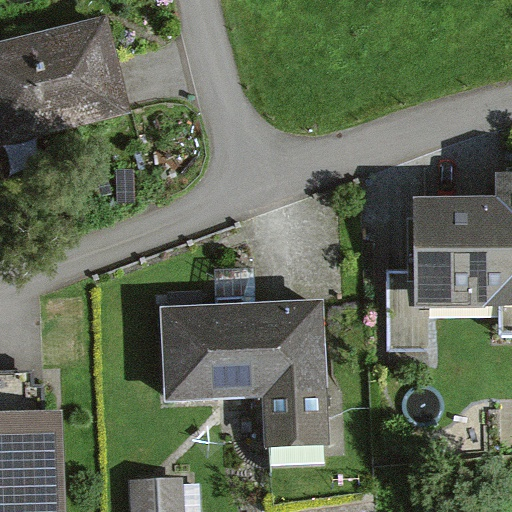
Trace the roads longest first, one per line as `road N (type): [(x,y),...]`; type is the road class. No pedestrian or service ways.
road 1 (residential): [(511,107),(254,199)]
road 2 (residential): [(254,199),(0,290)]
road 3 (residential): [(204,0),(254,199)]
